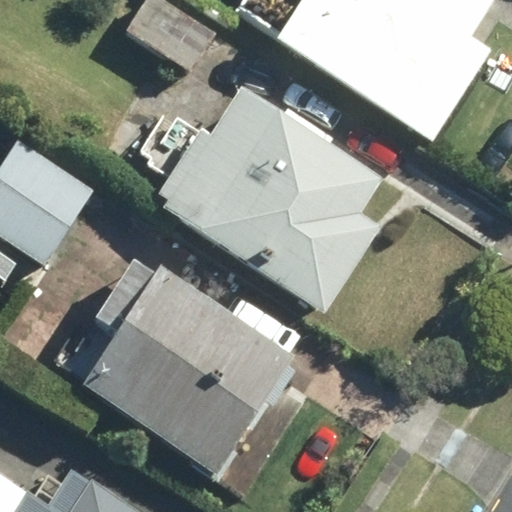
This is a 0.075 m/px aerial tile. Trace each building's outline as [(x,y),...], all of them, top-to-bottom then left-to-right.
[(210,39),(144,0),(138,0),(115,39),(185,80),(210,39)] [(278,0),(291,8),(263,53),(425,156),(484,63),(461,48),(485,9),(470,0),(278,0)] [(229,100),(199,145),(162,121),(131,166),(168,191),(149,218),(314,330),(374,241),(346,222),(365,193),(229,100)] [(89,196),(11,146),(0,163),(0,251),(39,275),(89,196)] [(123,268),(81,333),(104,347),(68,404),(204,490),(281,369),(123,268)] [(44,511),(103,511),(62,485),(44,511)]
